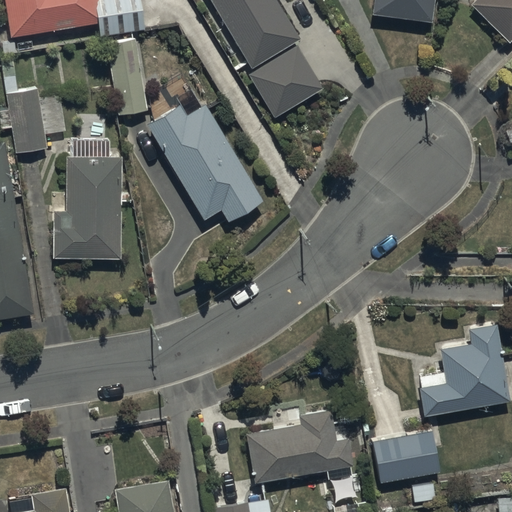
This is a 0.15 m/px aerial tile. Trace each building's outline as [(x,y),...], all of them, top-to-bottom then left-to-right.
[(3,0),(9,29),(95,14),(98,29),(141,21),(137,0),(3,0)] [(300,32),(280,0),(211,0),(249,62),(247,63),(272,105),(319,76),(295,36),(300,32)] [(428,12),(429,0),(369,0),(369,5),(428,12)] [(511,0),(475,0),(508,33),(511,28),(511,0)] [(146,102),(133,31),(104,36),(116,108),(146,102)] [(42,140),(35,79),(2,83),(9,144),(42,140)] [(260,188),(202,93),(182,105),(176,94),(143,114),(200,207),(216,197),(224,210),(260,188)] [(117,148),(109,148),(108,133),(69,132),(69,148),(65,148),(64,202),(50,202),(50,248),(117,249),(117,148)] [(0,308),(30,304),(2,133),(0,133),(0,308)] [(507,391),(494,313),(467,318),(470,335),(438,341),(442,364),(415,369),(421,405),(507,391)] [(251,473),(350,455),(345,428),(334,430),(328,399),(297,405),(298,412),(242,422),(251,473)] [(437,462),(429,421),(370,432),(378,473),(437,462)] [(172,511),(165,470),(111,479),(116,511),(172,511)] [(67,511),(62,477),(27,483),(28,489),(7,492),(9,502),(5,503),(6,511),(67,511)] [(511,511),(511,486),(495,488),(496,511),(511,511)] [(268,511),(267,492),(244,495),(212,499),(213,511),(268,511)]
